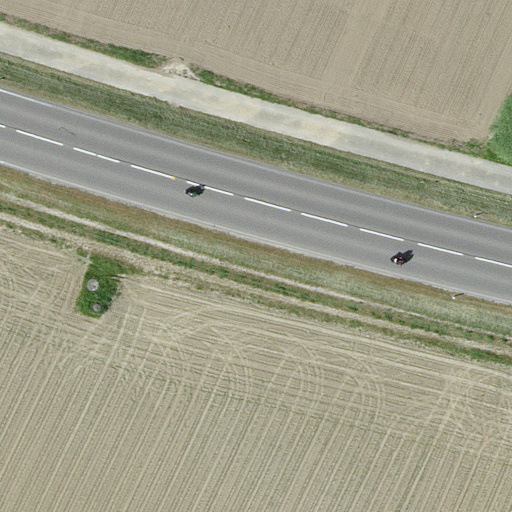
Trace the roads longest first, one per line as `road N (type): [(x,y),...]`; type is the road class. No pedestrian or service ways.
road 1 (track): [(511,347),(0,202)]
road 2 (track): [(511,181),(0,36)]
road 3 (secondary): [(0,125),(511,266)]
